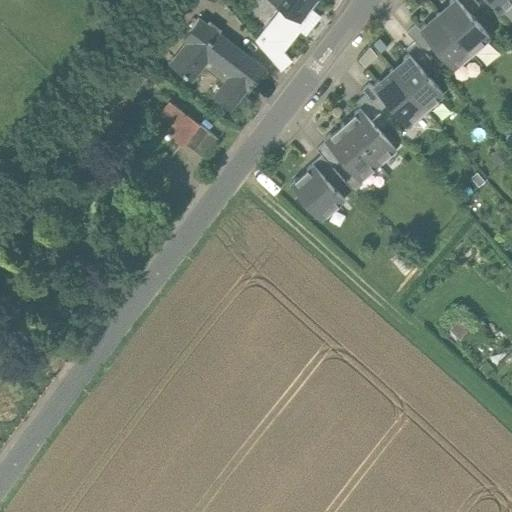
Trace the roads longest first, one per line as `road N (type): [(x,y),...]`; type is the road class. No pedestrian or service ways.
road 1 (unclassified): [(0,486),(251,151)]
road 2 (residential): [(251,151),(371,0)]
